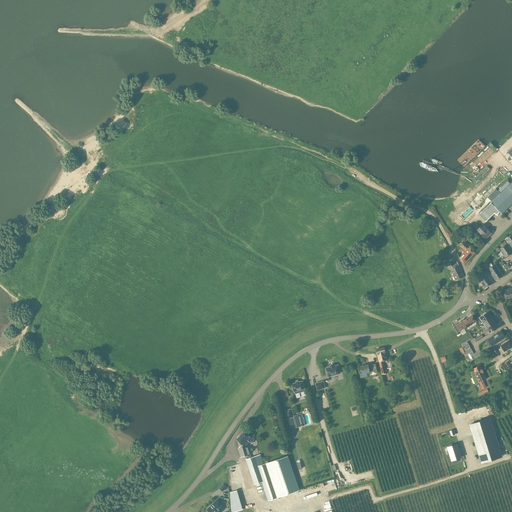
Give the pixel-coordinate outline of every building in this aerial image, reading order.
[(511,146),(507,151),(511,155),(511,181),(511,182),(507,179),(497,189),(496,189),(487,197),(492,201),(491,202),(480,214),(485,220),(485,221),(487,221),(494,213),(496,215),(497,215),(500,212),(502,214),(511,203),(511,146)] [(487,228),(483,224),(477,230),(485,239),(492,233),(493,231),(490,228),(489,230),(487,228)] [(475,253),(464,242),(461,246),(466,251),(459,258),(464,264),(475,253)] [(511,253),(507,245),(501,249),(506,257),(511,253)] [(452,273),(456,281),(464,277),(461,269),(459,264),(458,265),(457,261),(451,264),(452,267),(454,272),(452,273)] [(503,276),(495,264),(488,269),(496,281),(503,276)] [(493,283),(484,270),(477,275),(485,288),(493,283)] [(511,287),(503,290),(506,301),(511,299),(511,287)] [(483,322),(492,317),(488,311),(477,318),(481,324),(483,323),(483,322)] [(465,329),(476,321),(472,315),(461,323),(456,326),(459,331),(464,328),(465,329)] [(486,328),(495,322),(492,317),(483,322),(483,323),(486,328)] [(495,322),(486,328),(490,333),(499,327),(495,322)] [(505,337),(501,330),(488,339),(492,345),(505,337)] [(509,341),(508,341),(501,345),(502,347),(499,349),(501,353),(511,346),(511,344),(511,343),(510,341),(509,341)] [(388,360),(384,347),(376,349),(382,374),(386,373),(383,361),(388,360)] [(466,354),(470,361),(470,362),(482,354),(479,350),(474,353),(473,351),(466,354)] [(496,357),(492,350),(487,353),(491,359),(496,357)] [(367,376),(366,372),(370,371),(374,370),(375,372),(380,371),(378,363),(369,365),(368,364),(360,366),(362,373),(360,374),(361,378),(367,376)] [(340,373),(338,365),(334,366),(333,365),(330,366),(331,367),(326,368),(327,371),(325,372),(326,375),(328,375),(328,376),(340,373)] [(480,365),(473,369),(474,370),(470,372),(473,377),(476,375),(482,389),(486,387),(483,380),(486,379),(480,365)] [(305,391),(303,381),(299,382),(298,381),(296,382),(296,383),(292,384),(293,386),(292,386),(293,390),(294,389),(295,393),(305,391)] [(325,388),(323,381),(315,383),(317,390),(325,388)] [(293,416),(291,409),(285,411),(287,418),(293,416)] [(302,414),(293,416),(296,427),(305,425),(304,421),(303,417),(303,418),(302,414)] [(490,418),(470,424),(481,463),(502,456),(490,418)] [(238,448),(241,457),(246,455),(247,459),(251,457),(247,444),(249,442),(253,443),(254,438),(250,437),(244,431),(236,439),(242,445),(238,448)] [(451,458),(448,459),(450,464),(453,463),(452,460),(461,457),(460,455),(461,455),(459,448),(458,449),(457,444),(448,447),(451,458)] [(247,459),(255,484),(262,482),(268,501),(300,490),(288,456),(266,463),(264,457),(262,458),(260,454),(251,457),(247,459)] [(227,487),(223,484),(219,488),(222,492),(227,487)] [(234,511),(244,509),(238,490),(229,492),(234,511)] [(225,508),(216,500),(207,509),(209,511),(217,511),(220,510),(221,511),(225,508)]
